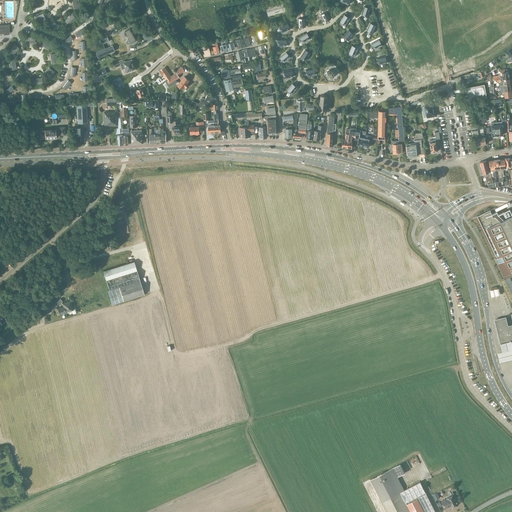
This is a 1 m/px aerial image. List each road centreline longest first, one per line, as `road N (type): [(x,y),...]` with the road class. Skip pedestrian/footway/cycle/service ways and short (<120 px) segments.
road 1 (secondary): [(445,212),(367,166),(230,146)]
road 2 (secondary): [(231,153),(353,171),(395,188),(436,220)]
road 3 (secondary): [(442,227),(469,276),(488,375),(511,415)]
road 4 (unclassified): [(426,253),(451,294),(467,382),(511,430)]
road 5 (secondary): [(511,397),(497,369),(478,267),(451,220)]
road 6 (unclassified): [(0,280),(97,197),(105,155)]
road 7 (residential): [(230,146),(217,92),(156,25)]
road 8 (unknown): [(105,170),(39,205),(22,234),(0,249)]
